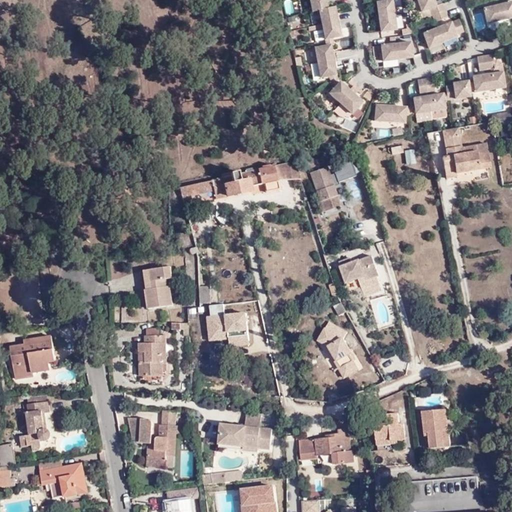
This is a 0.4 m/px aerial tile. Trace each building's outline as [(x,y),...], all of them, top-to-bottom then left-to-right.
[(310,0),(314,14),(320,12),(327,42),(342,39),(336,9),(330,10),(327,0),(310,0)] [(438,8),(434,0),(417,0),(423,14),(431,11),(436,24),(449,19),(445,6),(438,8)] [(394,1),(378,4),(382,35),(398,32),(394,1)] [(511,3),(485,10),(489,25),(511,19),(511,3)] [(453,23),(424,35),(431,50),(459,39),(453,23)] [(322,25),(310,27),(312,40),(324,38),(322,25)] [(412,43),(382,47),(384,63),(414,59),(412,43)] [(330,96),(353,116),(358,111),(365,102),(342,84),(338,77),(332,47),(316,50),(322,80),(329,78),(336,88),(330,96)] [(479,58),(481,72),(496,69),(494,56),(479,58)] [(505,73),(473,78),(476,95),(507,90),(505,73)] [(408,117),(417,116),(431,114),(447,111),(444,94),(437,95),(434,79),(419,82),(422,98),(414,99),(415,107),(408,108),(376,106),(375,123),(407,125),(408,117)] [(454,86),(447,87),(449,102),(473,99),(470,82),(453,84),(454,86)] [(465,151),(461,130),(444,133),(449,159),(445,159),(447,172),(457,170),(458,176),(493,169),(488,146),(465,151)] [(405,147),(392,150),(393,155),(406,153),(405,147)] [(416,151),(406,153),(409,167),(418,165),(416,151)] [(340,181),(357,174),(351,159),(334,166),(340,181)] [(301,182),(298,175),(296,173),(287,165),(272,168),(263,170),(254,173),(247,174),(239,176),(241,183),(249,181),(251,187),(264,185),(266,194),(281,191),(279,181),(301,182)] [(337,197),(339,197),(336,187),(329,168),(312,174),(322,203),(320,204),(323,214),(341,208),(337,197)] [(449,182),(458,180),(458,176),(457,170),(447,172),(449,182)] [(241,183),(239,176),(238,173),(223,176),(222,176),(223,179),(227,197),(250,192),(252,192),(251,187),(249,181),(241,183)] [(215,200),(227,197),(223,179),(180,188),(182,199),(183,199),(213,192),(215,200)] [(348,206),(341,185),(336,187),(339,197),(337,197),(341,208),(348,206)] [(349,284),(365,279),(376,275),(371,259),(354,264),(353,260),(342,263),(349,284)] [(144,271),(147,290),(145,290),(148,310),(174,305),(171,286),(168,287),(167,280),(173,279),(171,266),(144,271)] [(33,269),(36,297),(52,296),(50,267),(33,269)] [(147,290),(144,271),(139,272),(142,291),(145,290),(147,290)] [(332,298),(338,296),(334,285),(328,287),(332,298)] [(200,287),(201,304),(211,303),(211,286),(200,287)] [(339,318),(346,314),(343,307),(335,311),(339,318)] [(316,334),(337,381),(361,370),(340,323),(316,334)] [(161,334),(149,335),(147,335),(147,342),(141,343),(141,352),(147,352),(148,376),(165,375),(165,370),(169,370),(168,334),(161,334)] [(7,357),(10,378),(27,376),(27,373),(45,371),(44,363),(49,362),(48,348),(46,337),(18,341),(19,345),(5,347),(6,349),(7,357)] [(202,342),(202,354),(211,353),(211,342),(202,342)] [(258,379),(249,376),(247,385),(256,387),(258,379)] [(35,445),(35,441),(41,440),(46,439),(47,440),(49,441),(51,442),(53,441),(54,439),(55,437),(55,436),(54,434),(53,433),(51,432),(49,432),(47,415),(52,414),(50,401),(25,405),(27,414),(29,414),(32,435),(23,436),(24,446),(35,445)] [(222,443),(261,446),(272,447),(274,428),(223,424),(222,443)] [(167,457),(176,458),(177,435),(184,435),(185,427),(163,426),(162,438),(157,437),(157,441),(157,447),(150,447),(149,467),(167,469),(167,457)] [(398,426),(374,426),(374,450),(388,450),(388,452),(402,452),(402,435),(398,436),(398,426)] [(426,426),(426,447),(430,447),(430,456),(430,462),(444,462),(443,446),(449,446),(449,426),(426,426)] [(340,445),(340,448),(327,450),(300,453),(301,460),(302,471),(302,472),(318,470),(317,467),(333,465),(334,476),(355,473),(354,462),(351,462),(348,440),(339,441),(340,445)] [(3,451),(4,458),(16,456),(15,443),(8,444),(9,450),(3,451)] [(261,452),(261,446),(222,443),(221,447),(246,449),(246,451),(261,452)] [(167,457),(167,469),(175,469),(176,458),(167,457)] [(63,480),(66,496),(89,491),(87,481),(91,480),(90,473),(85,474),(83,462),(42,470),(44,484),(52,482),(63,480)] [(32,468),(20,471),(22,479),(34,477),(32,468)] [(0,470),(0,486),(12,484),(12,469),(0,470)] [(214,475),(215,484),(237,482),(236,473),(214,475)] [(487,478),(403,483),(404,495),(488,491),(487,478)] [(169,490),(170,502),(170,511),(197,511),(196,498),(202,497),(201,486),(169,490)] [(218,494),(219,511),(234,511),(235,511),(255,509),(252,489),(218,494)]
